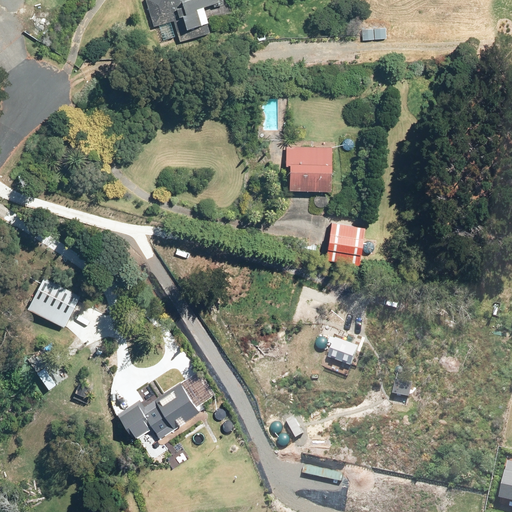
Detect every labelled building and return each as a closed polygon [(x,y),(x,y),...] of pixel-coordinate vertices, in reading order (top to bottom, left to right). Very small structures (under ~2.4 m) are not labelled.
[(146,0),(154,25),(175,19),(181,40),(211,31),(207,20),(202,21),(198,6),(213,1),(214,4),(224,1),(223,0),(146,0)] [(290,165),(290,189),(332,190),(332,147),(287,146),(286,165),(290,165)] [(336,217),(336,224),(349,225),(349,217),(336,217)] [(304,241),(301,251),(315,255),(317,244),(304,241)] [(80,296),(45,277),(34,298),(69,317),(80,296)] [(43,359),(46,365),(56,359),(52,353),(43,359)] [(160,438),(200,411),(180,381),(144,405),(139,398),(117,413),(133,436),(135,434),(136,437),(152,427),(160,438)] [(75,392),(85,397),(90,386),(80,382),(75,392)]
